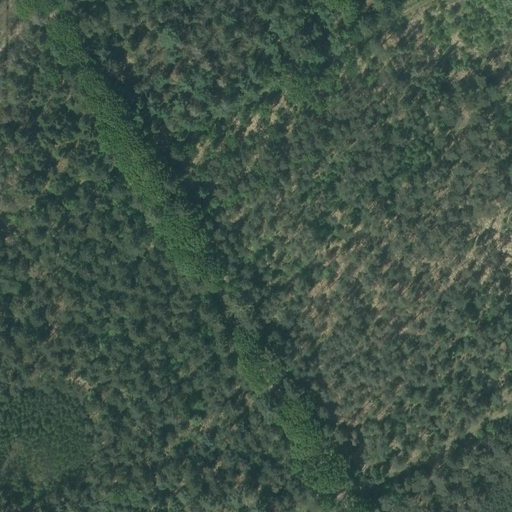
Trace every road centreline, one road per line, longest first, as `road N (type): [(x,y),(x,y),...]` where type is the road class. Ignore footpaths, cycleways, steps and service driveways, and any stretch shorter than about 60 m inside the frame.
road 1 (track): [(133,160),(349,511)]
road 2 (track): [(511,293),(381,30)]
road 3 (track): [(381,30),(133,160)]
road 4 (track): [(511,410),(341,498)]
road 5 (track): [(41,0),(133,160)]
